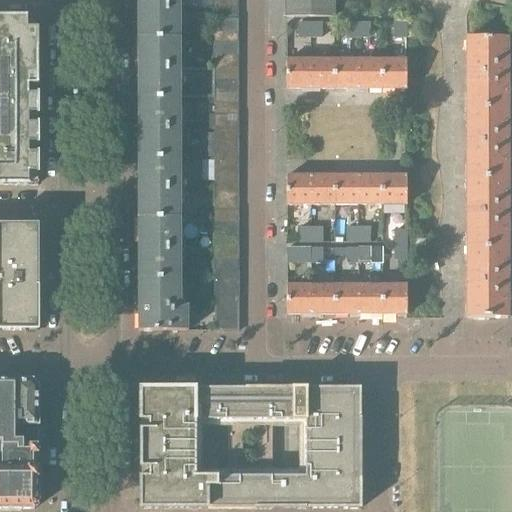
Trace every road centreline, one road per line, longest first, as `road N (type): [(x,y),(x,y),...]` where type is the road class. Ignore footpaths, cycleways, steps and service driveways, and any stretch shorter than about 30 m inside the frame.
road 1 (residential): [(255,367),(256,0)]
road 2 (residential): [(113,210),(112,0)]
road 3 (residential): [(63,0),(63,210)]
road 4 (residential): [(63,210),(62,367)]
road 5 (residential): [(113,367),(113,210)]
road 6 (residential): [(108,511),(113,367)]
road 7 (residential): [(62,367),(64,511)]
road 8 (residential): [(379,511),(377,367)]
road 9 (residential): [(255,367),(113,367)]
road 10 (residential): [(511,366),(377,367)]
road 11 (residential): [(377,367),(255,367)]
